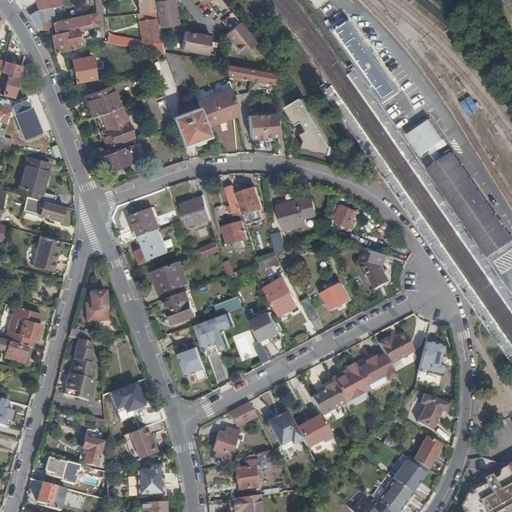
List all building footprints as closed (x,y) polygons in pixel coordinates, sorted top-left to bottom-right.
[(48,0),(36,2),(23,8),(36,29),(40,30),(36,11),(51,8),(61,5),(59,0),(48,0)] [(137,0),(139,14),(156,12),(153,0),(137,0)] [(165,0),(168,0),(153,0),(156,12),(157,18),(164,17),(166,27),(178,24),(175,7),(166,9),(165,0)] [(173,0),(168,0),(165,0),(166,9),(175,7),(173,0)] [(208,0),(209,0),(206,2),(218,17),(228,9),(221,0),(197,0),(200,2),(202,0),(208,0)] [(307,0),(314,8),(324,0),(307,0)] [(330,6),(319,14),(323,21),(335,13),(330,6)] [(80,29),(97,25),(96,13),(53,22),(51,8),(36,11),(40,30),(53,32),(58,31),(73,28),(74,31),(77,31),(80,30),(80,29)] [(139,14),(137,14),(143,42),(145,49),(146,49),(164,52),(159,28),(157,18),(156,12),(139,14)] [(256,44),(231,13),(221,21),(229,31),(232,29),(234,31),(227,37),(242,55),(256,44)] [(159,28),(166,27),(164,17),(157,18),(159,28)] [(333,35),(383,106),(398,96),(349,24),(333,35)] [(55,53),(83,46),(81,39),(79,40),(77,31),(74,31),(73,28),(58,31),(59,34),(51,35),(55,53)] [(181,49),(214,55),(216,41),(210,40),(209,44),(206,43),(207,35),(184,31),(181,49)] [(107,42),(123,44),(124,38),(124,36),(106,32),(107,42)] [(139,48),(145,49),(143,42),(124,38),(123,44),(139,48)] [(180,55),(165,53),(177,85),(189,81),(180,55)] [(91,56),(72,61),(76,82),(95,78),(91,56)] [(2,72),(9,74),(20,77),(20,75),(22,66),(15,64),(13,63),(5,61),(2,72)] [(225,64),(228,76),(269,84),(268,92),(270,93),(270,98),(274,98),(272,73),(250,69),(225,64)] [(9,74),(7,83),(6,86),(4,94),(15,97),(15,95),(17,87),(19,79),(20,77),(9,74)] [(85,96),(93,117),(96,116),(120,107),(112,85),(85,96)] [(325,88),(328,97),(336,95),(333,86),(325,88)] [(207,126),(220,121),(218,118),(223,116),(224,119),(237,114),(231,89),(197,102),(200,107),(207,126)] [(147,117),(153,133),(174,125),(183,146),(210,135),(207,126),(200,107),(163,122),(152,94),(140,99),(147,117)] [(330,154),(332,145),(318,124),(305,102),(302,96),(285,106),(293,119),(300,121),(302,120),(303,122),(306,127),(307,129),(301,133),(305,140),(304,148),(313,150),(314,151),(320,153),(322,152),(330,154)] [(460,104),(468,116),(480,108),(471,96),(460,104)] [(0,120),(8,123),(11,110),(12,107),(12,105),(13,101),(4,99),(2,107),(0,106),(0,120)] [(12,105),(12,107),(25,139),(41,133),(31,107),(28,108),(25,101),(12,105)] [(120,107),(96,116),(107,147),(134,137),(122,106),(120,107)] [(402,134),(424,165),(454,145),(432,114),(402,134)] [(153,133),(147,117),(145,118),(151,134),(153,133)] [(270,144),(277,143),(276,128),(266,128),(266,132),(268,132),(270,144)] [(3,144),(11,146),(12,140),(4,138),(3,144)] [(108,150),(100,154),(107,172),(143,158),(137,143),(123,149),(109,154),(108,150)] [(122,145),(108,150),(109,154),(123,149),(122,145)] [(511,243),(511,239),(453,155),(429,172),(489,259),(511,243)] [(27,196),(54,204),(56,195),(42,192),(49,165),(50,165),(50,163),(29,157),(28,159),(29,159),(19,191),(20,191),(19,194),(27,196)] [(244,184),(234,188),(237,194),(246,191),(244,184)] [(234,188),(234,186),(225,189),(225,190),(226,190),(229,197),(229,198),(230,199),(231,205),(231,206),(232,206),(234,212),(237,211),(239,216),(243,214),(237,194),(234,188)] [(243,214),(253,212),(262,208),(256,188),(246,191),(237,194),(243,214)] [(211,219),(204,195),(193,198),(194,201),(182,205),(188,226),(211,219)] [(27,196),(24,211),(61,221),(65,206),(54,204),(27,196)] [(300,200),(278,206),(285,231),(307,225),(307,223),(318,220),(312,198),(300,202),(300,200)] [(357,212),(343,206),(339,214),(336,222),(350,228),(357,212)] [(158,229),(159,229),(152,208),(129,217),(133,228),(136,226),(140,236),(158,229)] [(251,237),(249,231),(246,232),(243,222),(224,227),(229,244),(234,242),(236,248),(245,246),(243,240),(251,237)] [(325,233),(324,235),(332,237),(336,227),(328,224),(325,233)] [(136,238),(135,238),(139,251),(136,252),(141,264),(150,261),(149,260),(167,253),(158,229),(140,236),(136,238)] [(273,240),(277,255),(285,251),(286,251),(282,232),(272,235),(273,240)] [(62,241),(41,236),(33,265),(54,271),(62,241)] [(217,243),(203,248),(205,256),(220,250),(217,243)] [(361,260),(368,272),(377,289),(391,281),(382,265),(387,255),(366,249),(361,260)] [(262,261),(259,262),(262,270),(280,262),(276,255),(262,261)] [(250,259),(252,265),(259,262),(257,256),(250,259)] [(231,260),(224,262),(227,275),(234,274),(231,260)] [(365,273),(368,272),(361,260),(360,263),(365,273)] [(161,293),(164,300),(187,291),(190,290),(187,283),(188,282),(181,263),(153,273),(161,293)] [(271,296),(269,297),(275,309),(279,317),(297,308),(290,295),(292,294),(284,279),(267,289),(271,296)] [(351,300),(342,283),(323,293),(332,310),(351,300)] [(187,291),(164,300),(173,324),(196,316),(187,291)] [(88,297),(88,301),(91,301),(91,304),(88,304),(87,304),(88,322),(108,320),(106,292),(90,292),(91,297),(88,297)] [(309,297),(301,302),(312,321),(319,317),(309,297)] [(214,311),(217,317),(220,316),(219,315),(241,306),(238,298),(216,307),(218,310),(214,311)] [(217,317),(195,326),(199,338),(205,336),(210,340),(218,337),(219,331),(236,324),(233,317),(247,312),(244,306),(220,316),(217,317)] [(10,340),(11,341),(33,347),(35,338),(37,339),(41,324),(38,324),(40,314),(15,307),(6,339),(10,340)] [(252,321),(258,335),(262,341),(273,336),(280,332),(269,312),(252,321)] [(101,337),(72,328),(70,336),(79,339),(92,343),(101,345),(106,344),(104,336),(101,337)] [(389,364),(414,352),(404,333),(396,337),(390,341),(389,338),(378,344),(384,354),(389,364)] [(262,341),(258,335),(254,337),(258,346),(256,347),(264,364),(272,361),(264,345),(262,341)] [(275,339),(273,336),(262,341),(264,345),(275,339)] [(7,351),(10,340),(6,339),(4,339),(1,349),(7,351)] [(78,392),(76,398),(89,401),(95,381),(90,379),(94,365),(89,364),(93,351),(90,350),(92,343),(79,339),(65,389),(78,392)] [(33,347),(11,341),(10,340),(7,351),(5,356),(23,362),(25,356),(30,357),(33,347)] [(444,346),(424,341),(417,370),(441,376),(444,366),(439,365),(444,346)] [(209,378),(197,346),(178,354),(186,376),(196,372),(200,382),(209,378)] [(389,364),(384,354),(376,359),(374,356),(365,361),(366,364),(358,369),(367,386),(384,376),(387,381),(395,375),(389,364)] [(345,403),(369,390),(367,386),(358,369),(354,363),(346,368),(347,370),(348,372),(333,380),(334,382),(345,403)] [(333,380),(348,372),(347,370),(331,378),(333,380)] [(318,393),(311,397),(320,415),(321,415),(345,403),(334,382),(323,388),(325,390),(318,393)] [(78,392),(65,389),(64,394),(76,398),(78,392)] [(448,403),(422,393),(419,403),(424,405),(422,409),(416,421),(430,429),(438,416),(439,410),(445,412),(448,403)] [(0,425),(8,428),(12,410),(6,409),(8,401),(0,399),(0,425)] [(244,404),(229,412),(237,426),(256,416),(255,413),(248,402),(244,404)] [(274,403),(255,413),(256,416),(265,432),(274,427),(272,423),(282,417),(274,403)] [(105,421),(105,426),(114,426),(114,410),(104,411),(105,421)] [(303,424),(296,428),(307,448),(322,439),(324,442),(333,438),(321,415),(320,415),(313,419),(313,418),(303,424)] [(105,421),(95,418),(95,425),(105,427),(105,426),(105,421)] [(129,434),(140,460),(158,453),(154,443),(152,443),(150,437),(146,428),(129,434)] [(217,466),(228,462),(238,431),(226,428),(224,434),(219,433),(213,450),(217,451),(214,458),(217,466)] [(88,449),(87,454),(84,463),(97,466),(97,465),(101,466),(100,470),(108,472),(107,458),(106,447),(102,446),(103,443),(98,442),(100,433),(88,430),(83,448),(84,448),(88,449)] [(426,435),(413,461),(428,469),(441,444),(426,435)] [(268,450),(255,454),(257,460),(269,456),(268,450)] [(65,463),(48,458),(45,471),(46,471),(46,475),(61,479),(65,463)] [(406,460),(392,479),(393,480),(411,493),(425,474),(406,460)] [(246,467),(235,469),(238,489),(256,486),(255,477),(258,477),(255,461),(245,462),(246,467)] [(162,484),(161,483),(161,475),(161,463),(147,462),(147,467),(136,466),(136,467),(135,494),(135,495),(162,496),(162,484)] [(494,511),(511,502),(511,472),(508,464),(500,469),(496,475),(491,477),(490,474),(482,478),(484,481),(470,490),(470,491),(470,492),(468,493),(465,492),(462,499),(464,504),(462,507),(464,511),(463,511),(494,511)] [(108,479),(108,473),(108,472),(100,470),(98,470),(91,496),(109,501),(109,496),(108,487),(108,479)] [(393,480),(377,501),(388,511),(398,511),(412,493),(411,493),(393,480)] [(56,487),(42,483),(37,501),(52,505),(56,487)] [(302,495),(305,498),(310,493),(313,490),(310,488),(302,495)] [(261,511),(259,495),(240,498),(240,499),(233,499),(235,511),(242,511),(241,511),(261,511)] [(388,511),(377,501),(374,498),(368,504),(362,499),(353,507),(350,510),(351,511),(388,511)] [(353,507),(347,501),(344,504),(350,510),(353,507)] [(165,511),(166,502),(142,503),(142,509),(148,509),(148,511),(165,511)]
